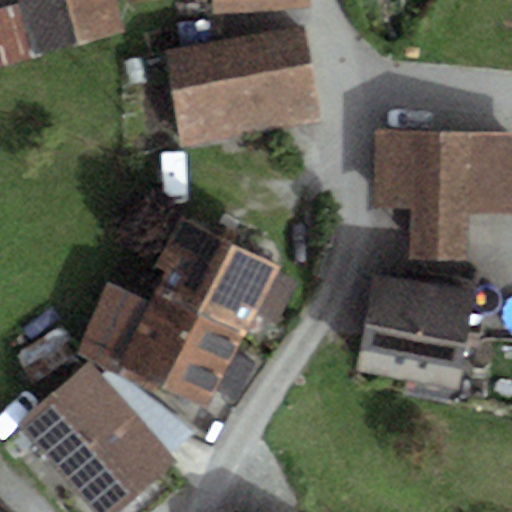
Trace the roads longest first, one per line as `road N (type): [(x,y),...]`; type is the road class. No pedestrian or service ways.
road 1 (track): [(206,511),(239,436),(330,305),(354,233),(351,85),(330,0)]
road 2 (residential): [(351,85),(511,99)]
